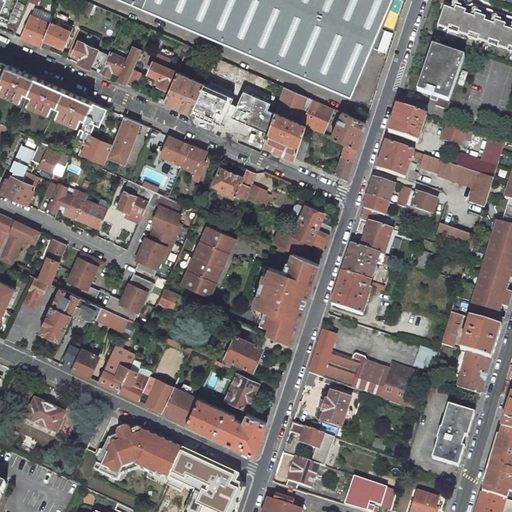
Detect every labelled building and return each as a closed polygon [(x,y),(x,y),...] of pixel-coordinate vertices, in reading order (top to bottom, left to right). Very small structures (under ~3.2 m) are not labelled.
[(0,0),(0,14),(9,18),(17,0),(0,0)] [(64,1),(62,0),(60,0),(51,22),(54,24),(64,1)] [(120,0),(351,97),(392,0),(120,0)] [(89,15),(94,4),(86,1),(81,12),(89,15)] [(445,5),(439,23),(449,27),(448,30),(458,34),(460,30),(469,34),(468,37),(478,41),(479,37),(489,41),(488,44),(498,48),(499,44),(509,47),(507,51),(511,52),(511,27),(505,25),(504,28),(495,25),(496,22),(485,18),(484,22),(475,18),(476,15),(466,11),(464,15),(455,11),(456,8),(445,4),(445,5)] [(31,15),(21,38),(41,46),(43,40),(50,23),(31,15)] [(54,24),(51,22),(50,23),(43,40),(41,46),(49,50),(52,43),(63,48),(72,28),(64,24),(62,27),(54,24)] [(81,58),(79,63),(89,67),(97,49),(79,41),(73,55),(81,58)] [(433,47),(417,91),(432,96),(439,98),(438,102),(436,106),(445,109),(446,109),(447,109),(448,108),(451,102),(450,101),(465,57),(433,47)] [(128,60),(121,75),(119,81),(127,84),(129,78),(133,69),(138,58),(141,51),(133,48),(130,55),(128,60)] [(103,52),(97,49),(89,67),(101,73),(109,55),(103,52)] [(109,55),(101,73),(109,76),(112,71),(121,75),(128,60),(110,52),(109,55)] [(151,58),(161,62),(163,56),(153,52),(151,58)] [(158,85),(166,88),(170,90),(177,72),(154,62),(148,73),(157,77),(154,83),(158,85)] [(8,92),(13,95),(13,97),(21,100),(25,92),(28,94),(36,77),(7,64),(0,79),(0,81),(2,83),(0,87),(0,91),(7,94),(8,92)] [(143,73),(133,69),(129,78),(127,84),(136,88),(143,73)] [(204,84),(177,72),(170,90),(165,101),(191,112),(204,84)] [(56,106),(64,89),(36,77),(28,94),(31,95),(27,103),(36,107),(37,105),(42,107),(41,109),(50,113),(53,105),(56,106)] [(275,101),(244,88),(237,105),(232,103),(236,94),(205,80),(204,84),(191,112),(221,125),(226,114),(267,132),(275,111),(270,109),(275,101)] [(324,133),(334,109),(283,87),(275,111),(306,126),(324,133)] [(70,122),(78,125),(82,117),(85,119),(93,102),(64,89),(56,106),(60,107),(56,116),(64,119),(65,117),(71,120),(70,122)] [(107,108),(93,102),(85,119),(80,131),(75,141),(85,146),(82,153),(104,163),(107,156),(112,145),(98,139),(89,135),(95,123),(99,125),(107,108)] [(398,106),(389,133),(418,143),(427,116),(398,106)] [(267,132),(264,144),(295,158),(301,140),(306,126),(275,111),(267,132)] [(342,112),(332,137),(347,143),(358,148),(366,123),(342,112)] [(125,163),(141,123),(131,118),(124,115),(121,122),(112,145),(107,156),(125,163)] [(0,136),(6,139),(11,128),(0,123),(0,136)] [(442,139),(461,145),(468,148),(473,132),(466,130),(447,123),(442,139)] [(497,166),(501,154),(504,143),(490,138),(483,162),(497,166)] [(161,155),(182,165),(191,145),(181,140),(179,144),(168,139),(161,155)] [(305,141),(301,140),(295,158),(302,161),(309,143),(305,141)] [(39,167),(53,173),(56,164),(66,168),(69,160),(71,155),(69,154),(50,145),(41,141),(40,141),(31,161),(40,165),(39,167)] [(377,169),(405,179),(407,174),(409,174),(408,179),(409,180),(415,182),(417,174),(414,173),(408,171),(411,163),(412,156),(424,160),(426,155),(386,141),(377,169)] [(345,147),(335,175),(347,180),(358,148),(347,143),(345,147)] [(21,145),(15,160),(18,162),(24,147),(21,145)] [(202,161),(207,151),(191,145),(182,165),(182,166),(201,174),(206,163),(202,161)] [(22,181),(26,171),(28,166),(35,152),(24,147),(18,162),(15,160),(10,171),(13,172),(11,176),(22,181)] [(450,164),(493,179),(496,171),(497,166),(483,162),(454,152),(450,164)] [(81,167),(84,160),(79,158),(71,155),(69,160),(72,162),(72,163),(81,167)] [(439,175),(461,183),(475,188),(489,193),(493,179),(450,164),(448,163),(426,155),(424,160),(422,165),(428,167),(427,168),(440,173),(439,175)] [(243,177),(220,167),(213,185),(236,195),(243,177)] [(236,195),(246,199),(247,197),(251,184),(255,173),(246,169),(243,177),(236,195)] [(26,171),(22,181),(14,199),(28,205),(33,192),(30,191),(37,176),(26,171)] [(14,199),(22,181),(11,176),(9,181),(6,179),(0,193),(14,199)] [(374,178),(368,195),(389,202),(394,185),(374,178)] [(129,180),(124,191),(148,202),(153,191),(131,181),(129,180)] [(56,218),(59,211),(76,218),(85,198),(87,195),(59,183),(58,186),(53,196),(52,198),(45,213),(56,218)] [(51,183),(45,195),(52,198),(53,196),(58,186),(51,183)] [(265,191),(251,184),(247,197),(264,205),(269,195),(264,193),(265,191)] [(403,188),(398,205),(406,208),(407,205),(412,191),(403,188)] [(475,188),(470,202),(485,207),(489,193),(475,188)] [(130,209),(143,214),(147,204),(148,202),(124,191),(118,207),(128,212),(129,212),(130,209)] [(159,206),(156,213),(177,222),(180,215),(177,213),(181,203),(168,197),(153,191),(148,202),(147,204),(154,207),(155,204),(159,206)] [(412,206),(416,193),(412,191),(407,205),(412,206)] [(412,206),(425,211),(428,212),(433,214),(438,200),(416,193),(412,206)] [(368,195),(360,219),(370,222),(373,211),(385,215),(389,202),(368,195)] [(76,218),(99,228),(108,208),(101,205),(85,198),(76,218)] [(111,202),(103,199),(101,205),(108,208),(111,202)] [(511,199),(509,199),(501,224),(511,226),(511,199)] [(305,206),(298,221),(329,235),(331,227),(321,222),(324,215),(305,206)] [(128,212),(126,215),(128,215),(127,218),(139,223),(143,214),(130,209),(129,212),(128,212)] [(151,232),(173,242),(181,224),(177,222),(156,213),(152,220),(155,222),(151,232)] [(0,253),(9,232),(10,231),(14,221),(0,214),(0,253)] [(29,240),(34,230),(14,221),(10,231),(9,232),(0,253),(0,260),(9,265),(18,245),(22,246),(25,238),(29,240)] [(296,254),(303,239),(311,243),(324,249),(326,242),(329,235),(298,221),(292,234),(280,228),(273,244),(288,250),(292,252),(296,254)] [(390,237),(391,234),(393,230),(370,222),(367,230),(364,240),(361,248),(384,256),(390,237)] [(439,238),(464,247),(472,249),(476,236),(440,224),(436,237),(439,238)] [(500,226),(495,230),(493,237),(497,238),(511,242),(511,226),(501,224),(500,226)] [(201,240),(229,253),(231,248),(235,238),(233,237),(208,226),(201,240)] [(143,249),(161,257),(165,259),(173,242),(151,232),(143,249)] [(390,237),(384,256),(387,257),(392,243),(391,240),(392,238),(390,237)] [(44,267),(39,279),(48,283),(51,284),(60,263),(67,245),(53,238),(45,257),(47,258),(44,267)] [(511,242),(497,238),(493,251),(511,256),(511,242)] [(194,256),(222,268),(227,257),(229,253),(201,240),(194,256)] [(371,282),(376,268),(377,266),(378,261),(392,265),(394,259),(387,257),(384,256),(361,248),(352,245),(343,272),(371,282)] [(135,266),(153,275),(161,257),(143,249),(140,248),(136,256),(137,260),(138,260),(135,266)] [(426,270),(431,253),(421,249),(416,266),(426,270)] [(88,286),(97,267),(101,269),(104,262),(81,251),(64,290),(66,291),(72,294),(80,297),(93,303),(99,291),(88,286)] [(492,254),(486,258),(484,264),(488,265),(511,272),(511,268),(511,256),(493,251),(492,254)] [(265,283),(261,296),(257,294),(252,309),(259,324),(269,327),(267,334),(292,345),(295,336),(297,332),(303,312),(304,309),(299,307),(302,297),(304,291),(310,293),(315,275),(317,270),(319,264),(305,258),(296,254),(292,252),(289,262),(291,263),(287,274),(266,267),(261,281),(265,283)] [(188,270),(216,282),(218,278),(222,268),(194,256),(188,270)] [(455,257),(448,277),(455,279),(462,282),(465,271),(468,261),(455,257)] [(488,265),(484,278),(507,286),(509,279),(509,278),(507,277),(507,275),(510,276),(511,272),(488,265)] [(182,285),(207,296),(209,297),(214,287),(216,282),(188,270),(182,285)] [(363,315),(371,289),(369,288),(370,285),(371,282),(343,272),(332,305),(363,315)] [(123,294),(142,302),(145,304),(154,283),(132,273),(123,294)] [(36,307),(48,283),(39,279),(35,277),(29,290),(24,301),(36,307)] [(483,282),(477,285),(476,291),(480,293),(502,300),(504,293),(507,286),(484,278),(483,282)] [(0,320),(0,321),(6,308),(3,307),(5,301),(9,303),(15,289),(0,281),(0,320)] [(40,332),(59,341),(76,306),(80,297),(72,294),(70,298),(64,296),(66,291),(64,290),(62,289),(60,288),(40,332)] [(179,295),(165,289),(158,303),(173,310),(179,295)] [(480,293),(476,306),(498,313),(500,307),(500,305),(498,305),(499,302),(501,303),(502,300),(480,293)] [(510,302),(511,295),(504,293),(502,300),(510,302)] [(104,308),(129,320),(134,322),(142,302),(123,294),(121,300),(110,295),(104,308)] [(81,315),(95,322),(96,320),(102,307),(93,303),(80,297),(76,306),(84,309),(81,315)] [(500,307),(507,309),(510,302),(502,300),(501,303),(499,302),(498,305),(500,305),(500,307)] [(34,309),(23,304),(8,335),(20,340),(34,309)] [(472,319),(481,321),(494,326),(495,322),(493,321),(494,319),(496,320),(497,318),(498,313),(476,306),(472,319)] [(96,320),(123,332),(129,320),(104,308),(102,307),(96,320)] [(452,313),(443,344),(453,347),(463,316),(452,313)] [(468,352),(492,359),(501,328),(494,326),(481,321),(472,319),(470,318),(466,335),(463,334),(462,337),(465,338),(461,349),(468,352)] [(501,328),(504,321),(497,318),(496,320),(494,319),(493,321),(495,322),(494,326),(501,328)] [(235,335),(225,358),(232,361),(252,370),(262,347),(235,335)] [(166,342),(191,353),(192,349),(168,338),(166,342)] [(82,349),(75,346),(65,367),(71,370),(82,349)] [(417,347),(413,367),(431,369),(434,350),(417,347)] [(99,356),(82,349),(71,370),(88,378),(99,356)] [(468,352),(457,387),(481,395),(492,359),(468,352)] [(129,369),(110,359),(98,383),(118,392),(129,369)] [(143,363),(134,359),(129,369),(138,373),(143,363)] [(224,369),(226,364),(223,362),(216,360),(214,365),(224,369)] [(138,373),(129,369),(118,392),(138,401),(143,392),(149,378),(138,373)] [(237,373),(225,400),(247,410),(260,383),(237,373)] [(309,373),(306,384),(312,385),(316,375),(309,373)] [(143,392),(150,395),(158,379),(150,376),(149,378),(143,392)] [(150,395),(146,405),(163,413),(175,387),(158,379),(150,395)] [(198,398),(175,387),(163,413),(179,421),(186,424),(198,398)] [(325,412),(322,421),(341,427),(350,399),(332,392),(328,401),(326,400),(323,411),(325,412)] [(511,394),(502,428),(511,430),(511,394)] [(225,410),(198,398),(186,424),(213,436),(225,410)] [(30,408),(26,418),(37,424),(37,425),(45,428),(57,433),(62,422),(61,422),(65,414),(35,400),(32,408),(30,408)] [(449,405),(442,428),(441,428),(436,444),(437,444),(432,459),(459,467),(465,446),(469,433),(475,413),(449,405)] [(213,436),(255,456),(256,456),(266,423),(254,418),(246,414),(243,421),(235,418),(236,415),(235,415),(225,410),(213,436)] [(258,410),(254,418),(266,423),(269,416),(258,410)] [(300,442),(319,449),(322,441),(329,444),(330,444),(332,444),(335,438),(293,423),(290,432),(302,436),(300,442)] [(153,436),(138,429),(130,432),(129,430),(126,428),(119,430),(117,435),(118,437),(109,440),(95,471),(117,481),(122,470),(133,466),(155,476),(156,476),(161,478),(164,477),(170,480),(183,450),(170,444),(168,446),(152,439),(153,436)] [(511,430),(502,428),(491,463),(489,469),(491,470),(488,483),(485,482),(482,492),(506,500),(507,500),(510,492),(511,483),(511,430)] [(4,432),(0,439),(0,446),(11,452),(17,439),(4,432)] [(329,444),(322,441),(319,449),(327,451),(329,444)] [(158,504),(178,511),(236,511),(245,488),(240,477),(183,450),(170,480),(158,504)] [(295,456),(286,486),(289,487),(291,488),(294,489),(296,490),(298,484),(311,488),(319,464),(295,456)] [(355,476),(345,505),(367,511),(370,502),(392,509),(398,491),(355,476)] [(294,489),(291,488),(289,487),(286,497),(291,498),(294,489)] [(418,492),(411,511),(434,511),(438,498),(418,492)] [(475,511),(501,511),(506,500),(482,492),(475,511)] [(303,511),(304,510),(298,508),(300,502),(295,500),(291,498),(286,497),(276,493),(274,500),(268,498),(263,511),(303,511)]
